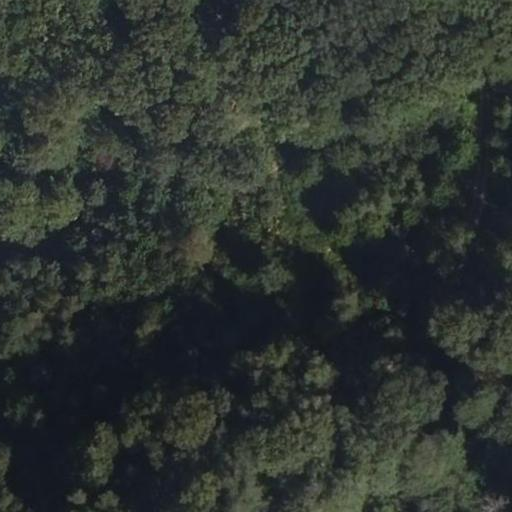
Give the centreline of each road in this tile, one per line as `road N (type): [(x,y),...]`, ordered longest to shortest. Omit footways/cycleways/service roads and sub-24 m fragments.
road 1 (track): [(346,511),(219,0)]
road 2 (track): [(476,0),(464,275),(328,440)]
road 3 (track): [(207,0),(0,36)]
